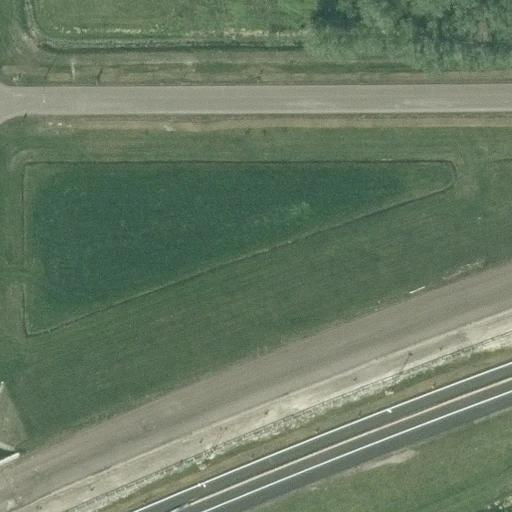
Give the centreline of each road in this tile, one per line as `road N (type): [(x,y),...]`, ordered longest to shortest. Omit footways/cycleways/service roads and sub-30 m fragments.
road 1 (motorway): [(511,292),(0,497)]
road 2 (motorway): [(511,101),(0,106)]
road 3 (motorway): [(175,511),(511,376)]
